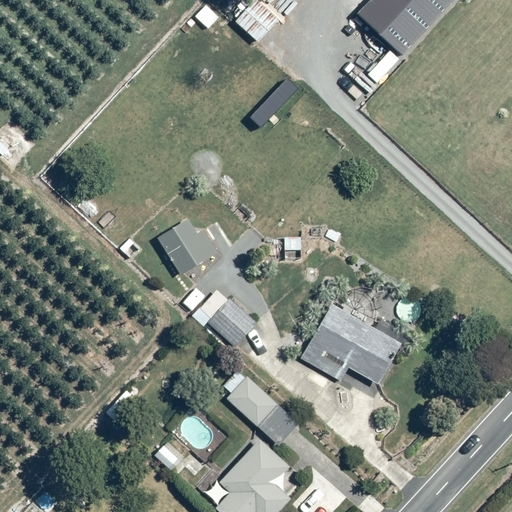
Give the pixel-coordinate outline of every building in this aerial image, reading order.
[(274,19),(252,0),(248,0),(231,20),(254,41),(274,19)] [(221,16),(203,2),(190,18),(208,32),(221,16)] [(196,233),(188,220),(158,238),(182,278),(220,255),(204,229),(196,233)] [(254,323),(217,287),(195,310),(206,321),(232,346),(254,323)] [(348,370),(379,384),(401,344),(331,305),(299,357),(341,382),(348,370)] [(295,424),(242,376),(223,397),(276,445),(295,424)] [(114,399),(104,412),(117,423),(128,410),(114,399)] [(164,440),(152,453),(170,469),(182,455),(164,440)] [(290,468),(258,441),(220,483),(229,492),(214,510),(216,511),(279,511),(292,500),(275,486),(290,468)] [(207,465),(192,455),(180,472),(196,482),(207,465)]
